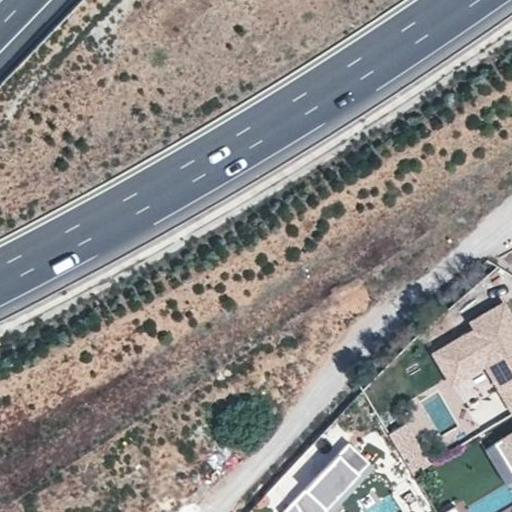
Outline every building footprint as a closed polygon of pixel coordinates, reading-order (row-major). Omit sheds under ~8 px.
[(511,409),(511,322),(500,302),(467,322),(471,329),(432,352),(450,381),(483,361),(511,409)] [(389,433),(413,473),(427,464),(403,424),(389,433)] [(511,431),(495,442),(511,470),(511,431)] [(505,483),(511,478),(511,470),(495,442),(484,449),(505,483)] [(325,511),(324,509),(367,462),(346,443),(292,502),(298,511),(325,511)]
